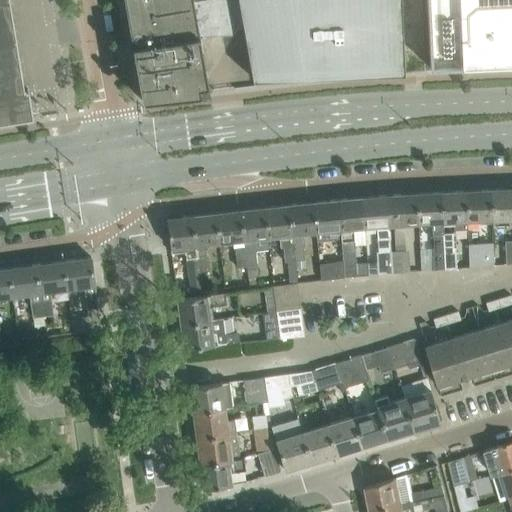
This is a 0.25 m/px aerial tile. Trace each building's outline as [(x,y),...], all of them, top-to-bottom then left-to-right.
[(0,0),(0,124),(32,120),(28,92),(24,93),(8,0),(0,0)] [(123,0),(127,17),(126,17),(127,25),(128,25),(132,45),(131,45),(132,53),(133,53),(134,59),(133,59),(136,74),(137,73),(142,101),(151,99),(171,96),(171,97),(179,96),(179,95),(209,92),(206,76),(207,76),(206,70),(205,70),(202,51),(203,51),(200,37),(199,38),(199,35),(200,35),(198,26),(197,27),(197,24),(198,24),(195,10),(194,10),(194,7),(195,7),(193,0),(123,0)] [(244,33),(237,0),(193,0),(195,7),(194,7),(194,10),(195,10),(198,24),(197,24),(197,27),(198,26),(200,35),(199,35),(244,33)] [(237,0),(244,33),(252,79),(253,79),(404,72),(403,45),(402,34),(400,0),(237,0)] [(511,0),(426,0),(430,67),(430,68),(511,64),(511,0)] [(511,188),(490,189),(492,218),(492,227),(511,226),(511,188)] [(490,189),(465,191),(467,220),(492,218),(490,189)] [(441,192),(444,221),(454,221),(455,230),(468,229),(467,220),(465,191),(441,192)] [(441,192),(417,193),(420,223),(430,222),(432,246),(430,246),(432,270),(445,269),(444,232),(444,221),(441,192)] [(387,195),(390,225),(420,223),(417,193),(387,195)] [(387,195),(362,197),(365,227),(377,226),(379,251),(376,251),(377,260),(378,274),(392,273),(391,253),(390,225),(387,195)] [(362,197),(338,200),(341,239),(342,241),(352,240),(353,246),(367,244),(365,227),(362,197)] [(338,200),(313,202),(316,231),(317,241),(341,239),(338,200)] [(313,202),(289,204),(294,261),(305,260),(303,245),(306,245),(304,233),(316,231),(313,202)] [(294,261),(289,204),(264,207),(268,237),(279,235),(281,248),(284,248),(286,262),(287,262),(294,261)] [(264,207),(239,210),(243,239),(248,267),(250,284),(259,283),(256,266),(259,265),(257,249),(258,249),(257,238),(268,237),(264,207)] [(239,210),(214,213),(219,242),(233,240),(237,268),(248,267),(243,239),(239,210)] [(219,242),(214,213),(190,216),(195,244),(199,273),(208,271),(205,248),(207,247),(206,243),(219,242)] [(166,219),(170,253),(184,251),(190,292),(201,291),(198,273),(199,273),(195,244),(190,216),(166,219)] [(445,269),(455,268),(454,246),(453,246),(453,231),(444,232),(445,269)] [(404,236),(394,236),(395,253),(405,252),(404,236)] [(343,257),(341,257),(344,277),(355,276),(354,262),(353,246),(352,240),(342,241),(343,257)] [(471,267),(494,265),(493,241),(469,243),(471,267)] [(91,257),(63,260),(67,287),(82,285),(86,316),(69,319),(71,332),(100,328),(91,257)] [(318,260),(321,280),(344,277),(341,257),(318,260)] [(63,260),(36,264),(43,316),(52,315),(49,290),(67,287),(63,260)] [(305,260),(294,261),(295,268),(306,267),(305,260)] [(377,260),(368,261),(369,275),(378,274),(377,260)] [(36,264),(9,268),(12,295),(30,292),(34,318),(43,316),(36,264)] [(0,269),(0,296),(12,295),(9,268),(0,269)] [(272,286),(276,311),(300,308),(297,283),(297,282),(289,283),(272,286)] [(225,292),(177,299),(180,324),(210,320),(209,307),(227,304),(225,292)] [(501,307),(507,305),(504,297),(498,298),(501,307)] [(494,309),(501,307),(498,298),(492,300),(494,309)] [(488,311),(494,309),(492,300),(485,302),(488,311)] [(266,313),(261,313),(265,338),(292,334),(303,333),(300,308),(276,311),(266,313)] [(451,313),(454,321),(460,319),(458,311),(451,313)] [(448,323),(454,321),(451,313),(445,315),(448,323)] [(439,317),(441,325),(448,323),(445,315),(439,317)] [(43,316),(34,318),(35,325),(44,324),(43,316)] [(441,325),(439,317),(433,318),(435,327),(441,325)] [(210,320),(181,324),(184,349),(213,345),(225,343),(224,334),(222,318),(210,320)] [(511,319),(478,330),(491,369),(491,368),(490,366),(500,363),(501,365),(511,362),(511,319)] [(478,330),(425,346),(437,385),(438,385),(438,382),(447,379),(448,382),(461,378),(462,379),(468,378),(467,376),(480,372),(479,369),(489,366),(490,369),(491,369),(478,330)] [(422,364),(415,338),(388,347),(391,357),(404,353),(409,368),(422,364)] [(391,357),(388,347),(361,355),(365,368),(378,364),(380,372),(394,368),(391,357)] [(369,380),(365,368),(361,355),(337,362),(344,382),(345,387),(369,380)] [(337,362),(311,370),(317,390),(344,382),(337,362)] [(311,370),(288,373),(290,387),(290,388),(297,388),(298,395),(317,390),(311,370)] [(288,373),(264,377),(266,390),(278,388),(282,398),(291,396),(292,396),(290,388),(290,387),(288,373)] [(268,402),(266,390),(264,377),(243,380),(246,405),(255,404),(268,402)] [(232,407),(229,381),(189,387),(193,412),(224,408),(232,407)] [(440,422),(430,389),(403,397),(414,430),(440,422)] [(378,408),(387,438),(414,430),(403,397),(390,402),(388,395),(375,399),(378,408)] [(193,412),(196,438),(235,433),(234,420),(226,421),(224,408),(193,412)] [(387,438),(378,408),(354,416),(363,446),(387,438)] [(256,415),(252,415),(254,429),(267,426),(267,421),(270,421),(269,413),(256,415)] [(354,416),(328,424),(337,454),(363,446),(354,416)] [(328,424),(302,432),(311,461),(337,454),(328,424)] [(267,426),(254,429),(255,440),(256,450),(273,446),(270,438),(269,438),(267,426)] [(284,470),(311,461),(302,432),(275,440),(284,470)] [(235,433),(196,438),(200,464),(239,459),(235,433)] [(511,441),(485,450),(493,476),(494,475),(511,469),(511,441)] [(264,476),(269,474),(280,471),(273,446),(256,450),(264,476)] [(464,466),(461,457),(448,461),(451,470),(454,484),(469,481),(464,466)] [(239,459),(200,464),(203,488),(231,484),(230,472),(245,470),(243,458),(239,459)] [(502,500),(511,497),(511,496),(511,469),(494,475),(502,500)] [(371,510),(415,501),(434,497),(444,495),(442,486),(411,492),(407,474),(366,486),(371,510)] [(449,511),(444,495),(434,497),(437,511),(449,511)] [(467,497),(457,499),(460,511),(463,511),(471,510),(467,497)] [(417,511),(415,501),(371,510),(371,511),(417,511)]
